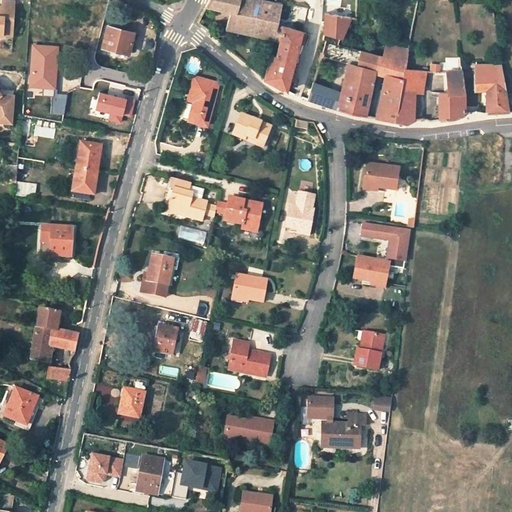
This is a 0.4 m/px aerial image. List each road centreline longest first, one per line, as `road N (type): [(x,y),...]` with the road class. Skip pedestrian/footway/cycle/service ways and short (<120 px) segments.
road 1 (residential): [(50,511),(117,217),(181,24)]
road 2 (residential): [(335,121),(334,250),(303,360)]
road 3 (residential): [(335,121),(270,93),(181,24)]
road 4 (residential): [(511,121),(400,132),(335,121)]
